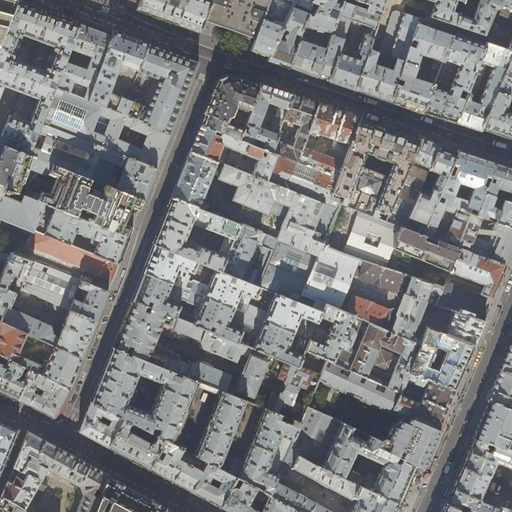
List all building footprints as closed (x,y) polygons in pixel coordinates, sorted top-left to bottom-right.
[(0,0),(0,49),(18,1),(13,0),(0,0)] [(145,13),(168,21),(175,0),(140,0),(137,10),(145,13)] [(204,20),(211,0),(184,0),(176,24),(200,33),(204,20)] [(211,0),(204,20),(211,23),(218,25),(228,29),(244,35),(255,39),(261,23),(269,0),(211,0)] [(269,0),(261,23),(255,39),(251,50),(260,53),(269,56),(277,39),(281,31),(283,29),(285,25),(294,7),(296,3),(310,9),(312,0),(269,0)] [(312,0),(310,9),(308,14),(289,67),(297,70),(308,74),(311,75),(317,76),(327,48),(319,45),(324,31),(332,33),(342,3),(335,1),(335,0),(312,0)] [(346,0),(343,0),(342,3),(332,33),(327,48),(317,76),(324,79),(331,81),(336,83),(341,85),(346,86),(355,89),(368,49),(379,15),(366,11),(366,9),(346,2),(346,0)] [(408,15),(417,18),(453,31),(455,26),(460,10),(453,8),(455,2),(461,5),(463,0),(357,0),(368,4),(366,9),(366,11),(379,15),(380,16),(384,0),(429,0),(434,2),(430,17),(425,18),(409,11),(408,15)] [(484,35),(488,36),(486,42),(511,50),(511,0),(463,0),(461,5),(460,10),(455,26),(484,36),(484,35)] [(34,7),(18,1),(0,49),(0,97),(4,86),(18,92),(29,65),(15,60),(24,35),(38,41),(49,12),(34,7)] [(308,14),(294,7),(285,25),(283,29),(289,31),(287,35),(286,35),(285,36),(285,37),(286,38),(285,42),(277,39),(269,56),(268,58),(267,60),(268,60),(272,62),(278,63),(283,65),(289,67),(308,14)] [(390,101),(408,45),(411,38),(416,23),(417,18),(408,15),(396,10),(392,11),(378,52),(368,49),(355,89),(360,91),(368,94),(385,100),(390,101)] [(65,18),(49,12),(38,41),(53,46),(44,71),(29,65),(18,92),(38,99),(30,123),(10,115),(0,139),(0,144),(29,155),(41,124),(55,88),(65,62),(70,49),(80,23),(65,18)] [(95,30),(80,23),(70,49),(92,57),(87,70),(65,62),(55,88),(88,101),(113,31),(112,31),(104,33),(95,30)] [(416,23),(411,38),(416,40),(414,47),(408,45),(390,101),(396,103),(401,105),(406,107),(412,108),(417,110),(422,112),(451,36),(416,23)] [(132,38),(113,31),(88,101),(122,115),(127,100),(109,93),(120,64),(138,71),(148,44),(132,38)] [(484,47),(451,36),(422,112),(432,115),(441,118),(443,119),(450,121),(455,123),(484,47)] [(505,63),(508,64),(511,53),(511,50),(486,42),(484,47),(455,123),(461,125),(467,127),(474,129),(480,131),(481,128),(497,92),(506,69),(501,67),(502,64),(504,65),(505,63)] [(171,52),(148,44),(138,71),(159,79),(148,108),(127,100),(122,115),(170,133),(183,99),(198,62),(171,52)] [(511,53),(508,64),(506,69),(497,92),(510,97),(511,97),(511,53)] [(225,75),(221,77),(218,79),(213,92),(203,116),(200,124),(239,139),(243,130),(245,124),(259,87),(241,81),(225,75)] [(285,92),(277,89),(268,86),(260,84),(259,87),(245,124),(249,125),(247,132),(243,130),(239,139),(338,177),(343,165),(347,154),(359,121),(361,117),(350,114),(340,110),(335,108),(319,103),(313,101),(306,99),(300,97),(293,95),(285,92)] [(162,153),(170,133),(122,115),(88,101),(55,88),(41,124),(156,168),(162,153)] [(511,113),(505,111),(510,97),(497,92),(481,128),(489,130),(500,134),(511,138),(511,113)] [(352,156),(348,167),(343,165),(338,177),(330,199),(339,203),(384,221),(408,164),(411,159),(418,141),(405,136),(399,134),(392,132),(379,128),(372,125),(359,121),(347,154),(352,156)] [(156,168),(41,124),(29,155),(143,200),(149,187),(156,168)] [(338,177),(239,139),(200,124),(195,137),(191,147),(189,151),(216,161),(223,144),(257,159),(255,164),(251,175),(337,208),(339,203),(330,199),(338,177)] [(420,137),(418,141),(411,159),(429,168),(439,144),(429,141),(425,139),(420,137)] [(143,200),(29,155),(0,144),(0,186),(18,193),(27,168),(47,176),(47,175),(55,178),(48,195),(40,192),(36,200),(45,203),(71,214),(80,218),(129,237),(133,227),(131,227),(126,221),(128,216),(130,210),(138,209),(140,210),(143,200)] [(446,146),(439,144),(429,168),(428,169),(438,173),(429,195),(419,191),(403,229),(421,235),(436,202),(457,150),(453,148),(446,146)] [(495,163),(486,160),(476,156),(467,153),(457,150),(436,202),(474,215),(483,193),(495,163)] [(201,200),(216,161),(189,151),(179,176),(171,198),(204,211),(207,203),(201,200)] [(511,168),(507,167),(495,163),(483,193),(492,196),(496,188),(509,192),(508,194),(511,195),(508,202),(511,203),(511,168)] [(325,236),(337,208),(251,175),(223,164),(218,178),(230,183),(237,186),(232,198),(231,198),(231,200),(232,201),(233,200),(266,213),(265,213),(267,214),(268,212),(267,211),(272,200),(288,206),(284,219),(283,218),(280,227),(276,238),(239,223),(239,224),(220,271),(260,288),(275,294),(298,303),(322,244),(324,240),(318,238),(320,233),(325,236)] [(427,172),(408,164),(384,221),(403,229),(419,191),(427,172)] [(0,217),(21,226),(34,231),(45,203),(36,200),(18,193),(0,186),(0,217)] [(495,197),(492,196),(483,193),(474,215),(511,228),(511,203),(508,202),(502,200),(499,209),(489,205),(492,198),(494,199),(495,197)] [(204,211),(171,198),(162,219),(152,244),(198,262),(215,269),(220,271),(239,224),(204,211)] [(511,245),(511,228),(474,215),(436,202),(421,235),(431,239),(436,241),(503,265),(511,247),(511,245)] [(69,219),(71,214),(45,203),(34,231),(70,244),(74,232),(92,238),(90,243),(91,245),(96,246),(93,253),(118,263),(123,251),(129,237),(80,218),(78,222),(69,219)] [(384,221),(339,203),(337,208),(325,236),(324,240),(322,244),(344,254),(385,268),(392,248),(439,268),(483,285),(479,294),(488,297),(489,298),(497,279),(503,265),(436,241),(434,244),(430,242),(431,239),(421,235),(403,229),(384,221)] [(70,244),(34,231),(27,247),(102,277),(98,288),(107,292),(109,286),(118,263),(93,253),(70,244)] [(194,273),(198,262),(152,244),(146,259),(141,272),(235,309),(264,321),(310,339),(321,312),(298,303),(275,294),(268,312),(248,304),(251,296),(256,298),(260,288),(220,271),(215,269),(208,286),(194,280),(192,282),(188,281),(190,276),(188,275),(189,272),(194,273)] [(445,326),(442,333),(475,346),(477,341),(483,327),(485,321),(479,319),(488,297),(479,294),(445,282),(442,287),(413,277),(394,271),(385,268),(344,254),(322,244),(298,303),(321,312),(325,304),(353,316),(369,323),(419,345),(423,337),(422,337),(421,338),(419,339),(417,339),(416,339),(414,337),(414,336),(414,334),(413,333),(416,324),(417,325),(423,310),(432,313),(435,306),(451,311),(448,318),(450,318),(447,327),(445,326)] [(10,253),(0,276),(0,317),(1,317),(0,319),(0,321),(21,331),(23,328),(29,330),(27,334),(54,346),(81,358),(83,352),(93,329),(95,319),(69,308),(58,337),(52,335),(50,327),(9,308),(16,293),(8,289),(14,276),(24,280),(32,261),(25,259),(24,264),(21,263),(22,258),(10,253)] [(69,308),(95,319),(101,305),(107,292),(98,288),(80,281),(32,261),(24,280),(21,289),(69,308)] [(398,262),(394,271),(413,277),(416,268),(398,262)] [(133,292),(130,299),(176,318),(179,311),(181,307),(179,306),(180,302),(181,299),(200,307),(196,318),(193,325),(238,343),(241,337),(241,334),(242,333),(243,332),(237,329),(239,323),(252,328),(260,332),(256,340),(255,342),(253,349),(285,361),(298,367),(305,351),(310,339),(264,321),(235,309),(141,272),(133,292)] [(123,319),(111,347),(198,382),(220,391),(233,396),(235,391),(253,398),(268,362),(250,354),(253,349),(238,343),(193,325),(176,318),(130,299),(123,319)] [(415,382),(414,384),(422,387),(428,385),(419,404),(399,395),(393,410),(405,415),(439,429),(446,414),(447,411),(448,410),(449,406),(453,398),(456,390),(408,372),(419,345),(369,323),(355,355),(349,353),(357,336),(357,334),(356,332),(354,330),(354,329),(348,326),(353,316),(325,304),(321,312),(310,339),(305,351),(326,360),(400,394),(407,379),(415,382)] [(0,321),(0,355),(23,367),(27,369),(31,371),(69,390),(75,373),(81,358),(54,346),(46,365),(43,364),(41,365),(18,356),(17,353),(26,334),(21,331),(0,321)] [(475,346),(442,333),(426,327),(423,337),(419,345),(408,372),(456,390),(465,368),(475,346)] [(511,337),(511,340),(499,369),(511,373),(511,337)] [(102,370),(90,401),(123,418),(131,422),(156,436),(165,440),(173,444),(198,382),(111,347),(102,370)] [(0,355),(0,391),(13,397),(17,399),(26,381),(22,379),(24,376),(20,374),(23,367),(0,355)] [(320,375),(318,380),(391,413),(392,410),(393,410),(399,395),(400,394),(326,360),(320,375)] [(298,367),(285,361),(277,379),(285,382),(279,396),(272,393),(265,409),(301,423),(307,408),(294,402),(300,388),(313,394),(318,380),(320,375),(298,367)] [(511,373),(499,369),(493,385),(486,400),(488,401),(511,408),(511,373)] [(31,371),(29,374),(26,381),(17,399),(36,408),(54,418),(62,403),(69,390),(31,371)] [(233,396),(220,391),(195,455),(206,461),(236,478),(238,478),(270,495),(274,482),(277,475),(301,423),(265,409),(264,408),(243,461),(225,454),(246,401),(233,396)] [(108,447),(123,418),(90,401),(84,416),(78,430),(78,431),(95,440),(108,447)] [(511,408),(488,401),(480,418),(472,438),(491,444),(491,443),(511,449),(511,408)] [(413,472),(414,469),(422,470),(423,468),(376,448),(379,441),(340,423),(340,422),(307,408),(301,423),(277,475),(288,479),(297,458),(316,467),(316,466),(326,471),(332,473),(399,504),(403,494),(407,485),(412,474),(413,472)] [(439,429),(405,415),(402,421),(399,420),(396,427),(394,426),(388,439),(384,438),(381,441),(379,441),(376,448),(423,468),(427,459),(431,449),(435,439),(439,429)] [(127,429),(131,422),(123,418),(108,447),(128,458),(149,469),(165,440),(156,436),(153,442),(150,443),(144,440),(145,438),(135,433),(134,435),(128,432),(127,429)] [(0,471),(5,460),(18,429),(0,420),(0,471)] [(76,457),(61,449),(28,431),(0,498),(0,511),(93,511),(99,498),(92,494),(95,487),(102,490),(108,477),(109,474),(76,457)] [(495,463),(499,462),(511,467),(511,449),(491,443),(491,444),(472,438),(467,451),(460,465),(479,474),(480,473),(489,477),(495,463)] [(200,471),(178,459),(183,449),(173,444),(165,440),(149,469),(184,488),(220,507),(227,495),(228,495),(236,478),(206,461),(200,471)] [(292,506),(293,503),(299,506),(297,510),(302,511),(395,511),(399,504),(332,473),(329,478),(324,475),(326,471),(316,466),(316,467),(297,458),(288,479),(277,475),(274,482),(270,495),(292,506)] [(479,474),(460,465),(454,479),(445,502),(464,511),(511,511),(511,504),(509,511),(506,511),(481,502),(479,499),(489,477),(480,473),(479,474)] [(163,511),(166,508),(137,492),(108,477),(102,490),(99,498),(93,511),(163,511)] [(302,511),(297,510),(292,506),(270,495),(238,478),(236,478),(228,495),(227,495),(220,507),(230,511),(302,511)] [(464,511),(445,502),(440,511),(464,511)]
